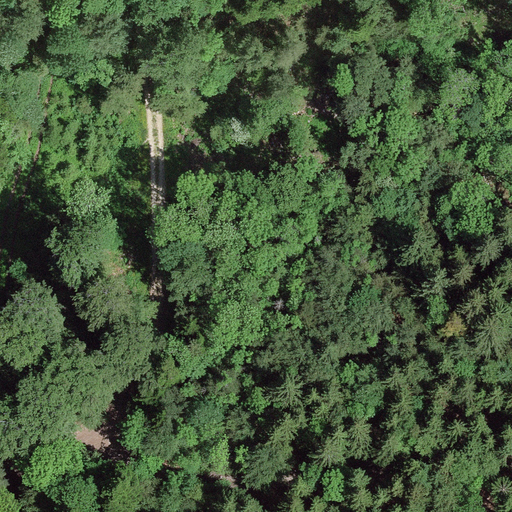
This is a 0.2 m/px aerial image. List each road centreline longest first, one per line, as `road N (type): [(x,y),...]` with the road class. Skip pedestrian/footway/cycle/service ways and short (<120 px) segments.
road 1 (track): [(134,0),(161,209),(153,349),(145,374),(109,420),(0,471)]
road 2 (track): [(511,433),(392,470),(279,481),(143,471),(119,464),(88,436)]
